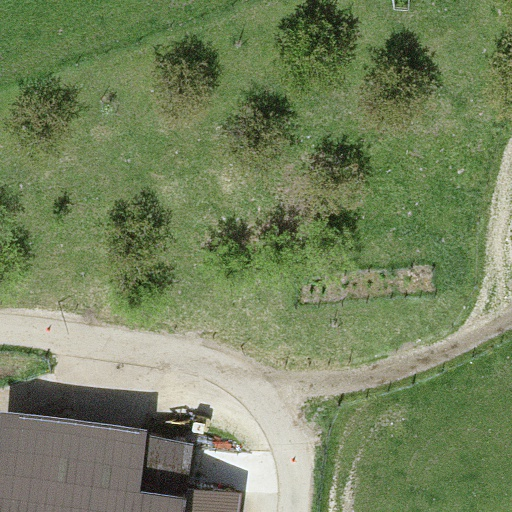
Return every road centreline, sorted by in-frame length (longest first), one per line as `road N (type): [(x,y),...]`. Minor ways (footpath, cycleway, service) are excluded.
road 1 (track): [(511,136),(500,143),(486,331),(377,374),(254,405)]
road 2 (track): [(263,511),(254,405),(214,382),(83,340),(0,331)]
